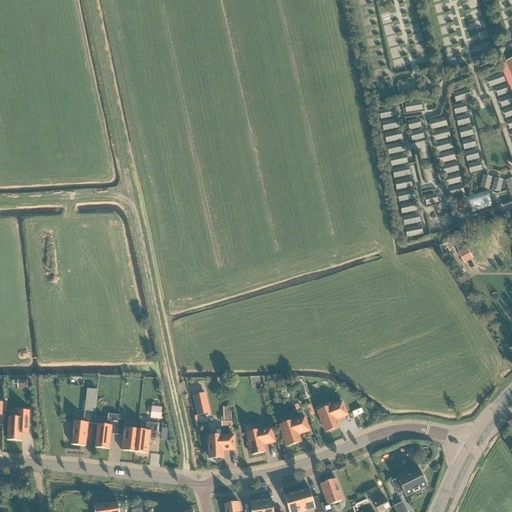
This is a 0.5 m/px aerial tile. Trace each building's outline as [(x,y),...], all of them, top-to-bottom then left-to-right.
[(480,60),(492,57),(490,51),(479,54),(480,60)] [(505,63),(499,65),(511,96),(511,59),(504,62),(505,63)] [(467,212),(491,208),(488,193),(465,197),(467,212)] [(467,248),(458,253),(463,262),(472,257),(467,248)] [(87,389),(85,411),(95,412),(97,391),(87,389)] [(198,416),(210,413),(205,394),(193,396),(198,416)] [(331,406),(318,411),(321,420),(320,420),(320,422),(321,424),(322,424),(323,424),(326,432),(339,427),(336,420),(347,415),(342,403),(331,407),(331,406)] [(300,404),(294,406),(297,413),(302,412),(300,404)] [(306,407),(310,416),(312,415),(314,414),(311,405),(306,407)] [(153,408),(152,418),(161,419),(162,409),(153,408)] [(8,418),(7,441),(21,442),(22,434),(28,434),(30,411),(23,411),(18,411),(18,418),(8,418)] [(83,423),(74,422),(71,445),(86,447),(88,424),(89,417),(84,416),(83,423)] [(223,418),(221,418),(222,426),(232,426),(231,417),(223,418)] [(107,426),(98,425),(95,448),(109,450),(111,434),(116,435),(118,420),(108,419),(107,426)] [(135,453),(137,430),(124,429),(125,421),(118,420),(116,435),(123,436),(121,451),(135,453)] [(285,440),(288,448),(301,444),(298,436),(309,433),(305,420),(294,424),(294,423),(281,427),(284,436),(282,436),(282,437),(283,440),(284,440),(285,440)] [(137,430),(135,453),(148,454),(150,439),(156,439),(157,424),(147,423),(146,431),(137,430)] [(247,444),(247,446),(248,447),(250,447),(252,456),(265,453),(263,445),(274,442),(271,429),(260,432),(260,431),(247,434),(249,442),(247,443),(247,444)] [(209,459),(223,458),(223,450),(234,450),(234,437),(222,437),(222,436),(209,436),(209,459)] [(406,497),(427,487),(419,469),(411,472),(410,471),(402,475),(403,476),(397,479),(397,480),(392,482),(398,495),(403,492),(406,497)] [(323,511),(334,511),(332,505),(343,501),(335,480),(321,485),(327,503),(321,505),(323,511)] [(297,492),(302,511),(306,511),(314,510),(314,511),(322,511),(318,497),(312,499),(309,489),(297,492)] [(302,511),(297,492),(284,496),(288,511),(302,511)] [(385,499),(383,494),(377,497),(380,501),(374,504),(377,511),(381,511),(389,509),(385,499)] [(368,504),(365,498),(354,503),(357,509),(368,504)] [(273,511),(272,499),(261,501),(262,511),(273,511)] [(262,511),(261,501),(250,502),(251,511),(262,511)] [(94,511),(119,511),(118,502),(94,506),(94,511)] [(239,511),(239,503),(224,505),(224,511),(239,511)] [(405,511),(402,503),(394,507),(396,511),(405,511)]
